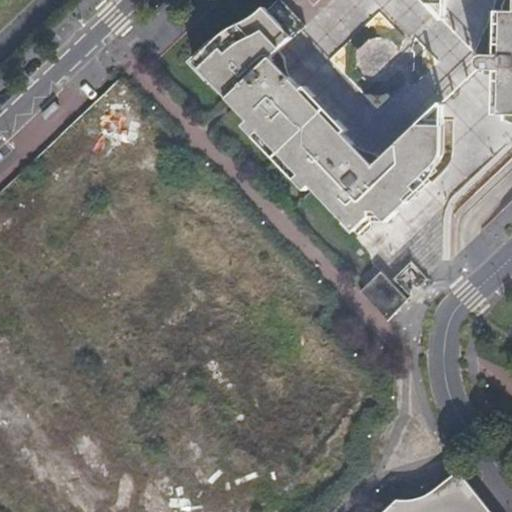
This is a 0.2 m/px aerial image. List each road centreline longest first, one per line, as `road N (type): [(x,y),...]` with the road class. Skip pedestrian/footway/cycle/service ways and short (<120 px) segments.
road 1 (residential): [(511,486),(469,431),(438,358),(444,322),(511,254)]
road 2 (unclassified): [(0,125),(127,0)]
